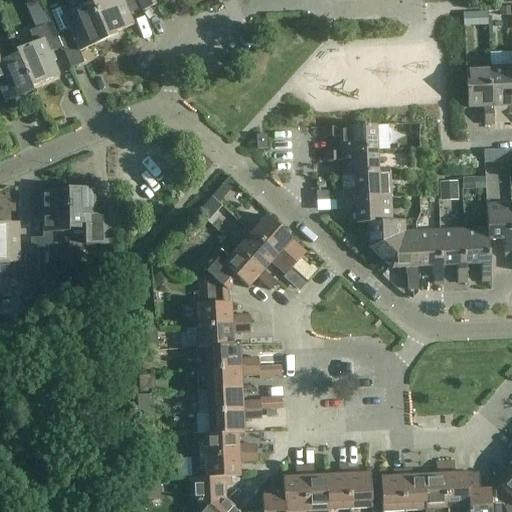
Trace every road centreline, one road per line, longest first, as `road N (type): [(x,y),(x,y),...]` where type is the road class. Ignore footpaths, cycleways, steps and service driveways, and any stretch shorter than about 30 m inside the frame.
road 1 (residential): [(167,110),(176,45),(244,5),(325,0),(326,13),(422,9)]
road 2 (residential): [(167,110),(136,115),(0,173)]
road 3 (residential): [(284,203),(199,126),(167,110)]
road 4 (residential): [(386,302),(284,203)]
road 5 (residential): [(397,434),(472,441),(511,398)]
road 6 (residential): [(386,302),(448,300),(511,285)]
